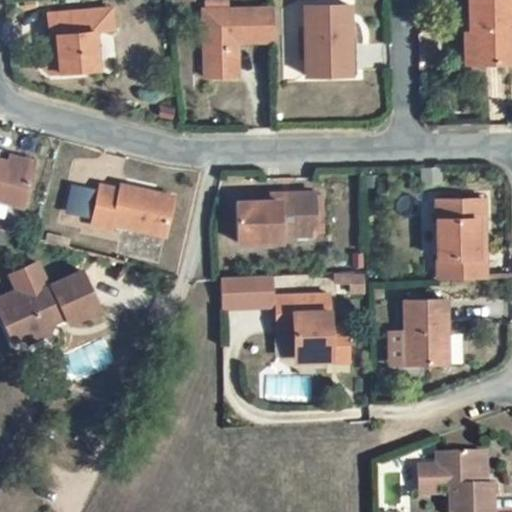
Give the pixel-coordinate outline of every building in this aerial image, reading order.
[(203,0),(203,10),(229,9),(229,0),(203,0)] [(511,0),(468,0),(469,31),(477,31),(478,66),(511,65),(511,0)] [(350,6),(304,7),(305,76),(346,75),(345,41),(350,41),(350,6)] [(229,9),(203,10),(204,77),(238,76),(237,43),(274,42),(274,9),(229,9)] [(44,69),(49,74),(59,73),(97,69),(94,32),(113,31),(111,10),(47,15),(49,37),(56,36),(57,53),(51,53),(48,54),(43,59),(44,69)] [(101,69),(114,68),(112,31),(99,32),(101,69)] [(469,31),(464,31),(465,66),(478,66),(477,31),(469,31)] [(49,37),(51,53),(57,53),(56,36),(49,37)] [(346,75),(358,74),(357,41),(350,41),(345,41),(346,75)] [(9,163),(0,161),(0,201),(23,207),(34,163),(11,157),(9,163)] [(87,217),(94,187),(70,182),(64,211),(87,217)] [(173,197),(121,186),(120,190),(100,186),(92,225),(112,229),(113,225),(165,237),(173,197)] [(280,202),(237,204),(238,244),(281,243),(281,237),(316,235),(316,234),(324,233),(323,195),(315,195),(315,194),(280,195),(280,202)] [(484,200),(436,201),(438,279),(485,278),(485,260),(478,260),(477,219),(484,219),(484,200)] [(0,298),(0,315),(5,326),(21,331),(24,336),(27,343),(50,333),(54,318),(64,314),(68,324),(100,309),(81,271),(48,286),(37,263),(10,275),(17,291),(0,298)] [(329,294),(292,296),(293,333),(294,360),(347,357),(346,329),(331,329),(329,294)] [(292,296),(274,296),(275,334),(293,333),(292,296)] [(446,300),(403,301),(405,365),(447,364),(446,300)] [(21,331),(5,326),(10,337),(12,341),(24,336),(21,331)] [(451,361),(461,361),(461,331),(450,331),(451,361)] [(436,488),(448,487),(448,511),(493,511),(492,487),(487,487),(480,487),(479,454),(435,455),(435,466),(418,466),(419,494),(436,493),(436,488)] [(486,454),(479,454),(480,487),(487,487),(486,454)]
